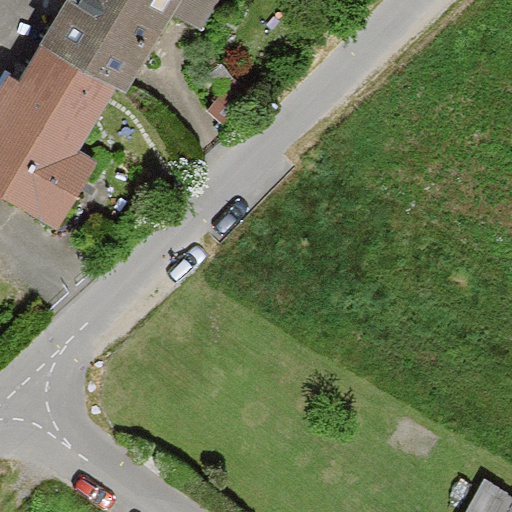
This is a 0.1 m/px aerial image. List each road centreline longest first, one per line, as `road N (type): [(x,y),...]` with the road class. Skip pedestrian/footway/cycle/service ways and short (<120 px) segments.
road 1 (unclassified): [(14,399),(408,0)]
road 2 (residential): [(165,511),(14,399)]
